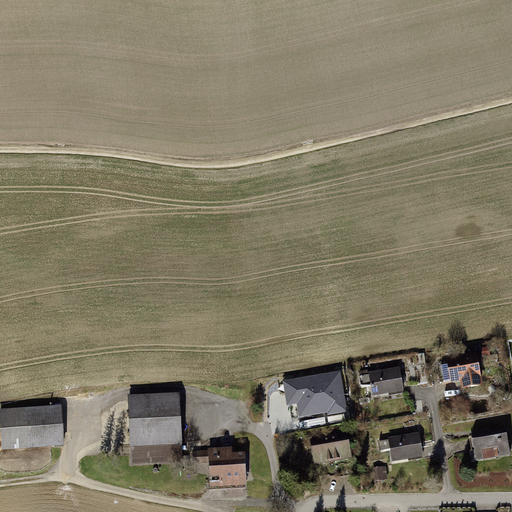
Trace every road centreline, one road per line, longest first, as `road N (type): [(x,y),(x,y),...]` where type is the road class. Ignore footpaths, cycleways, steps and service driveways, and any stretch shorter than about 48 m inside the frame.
road 1 (track): [(511,99),(212,164),(0,149)]
road 2 (residential): [(314,503),(511,499)]
road 3 (residential): [(209,506),(54,477)]
road 4 (track): [(282,503),(265,381)]
